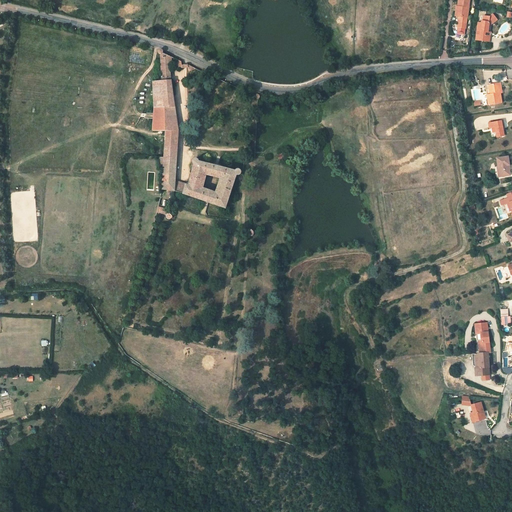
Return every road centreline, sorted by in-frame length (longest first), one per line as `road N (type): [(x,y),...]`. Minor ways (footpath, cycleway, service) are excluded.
road 1 (tertiary): [(0,6),(171,47),(277,90),(371,69),(511,60)]
road 2 (track): [(0,291),(77,291),(125,356),(202,410),(312,457),(334,446),(344,511)]
road 3 (unknown): [(184,53),(184,177)]
